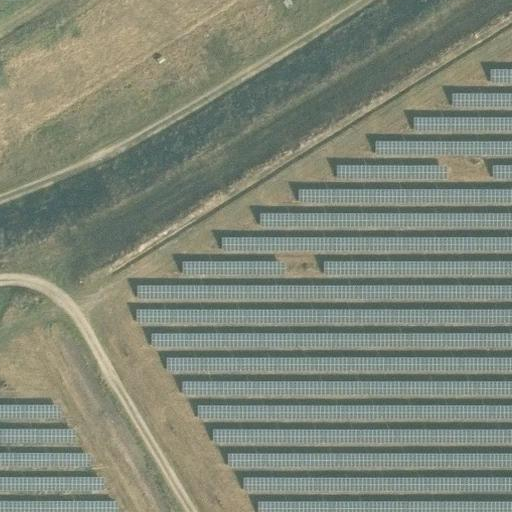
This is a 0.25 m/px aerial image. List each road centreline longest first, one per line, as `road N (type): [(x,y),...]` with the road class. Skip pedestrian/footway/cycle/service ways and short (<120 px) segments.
road 1 (track): [(364,0),(93,163),(0,202)]
road 2 (track): [(190,511),(59,299),(41,286),(0,288)]
